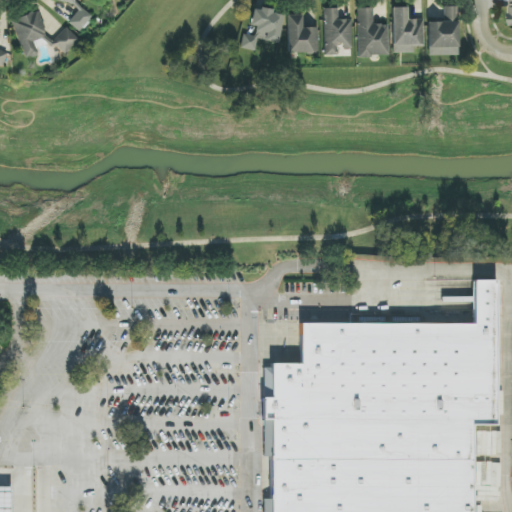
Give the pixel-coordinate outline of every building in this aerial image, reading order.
[(427,22),(427,56),(457,56),(457,6),(443,6),(443,22),(427,22)] [(79,32),(92,16),(81,7),(68,23),(79,32)] [(422,19),(406,19),(406,7),(392,8),(392,53),(414,53),(413,47),(422,46),(422,19)] [(283,14),(253,8),(249,26),(256,27),(254,37),(242,34),(239,48),(254,51),(257,40),(277,44),(283,14)] [(372,8),(356,9),(358,57),(388,56),(387,24),(372,24),(372,8)] [(351,46),(351,19),(337,20),(337,9),(322,9),(324,56),(337,55),(337,47),(351,46)] [(25,59),(38,55),(33,41),(47,36),(37,11),(11,21),(25,59)] [(301,28),(301,15),(286,16),(287,54),(318,53),(317,28),(301,28)] [(52,42),(64,55),(78,41),(67,28),(52,42)] [(497,281),(472,281),(472,325),(299,325),(298,366),(270,365),(268,398),(260,399),(261,420),(269,420),(269,511),(473,511),(473,425),(497,425),(497,281)] [(0,511),(0,488),(10,488),(10,511),(0,511)]
